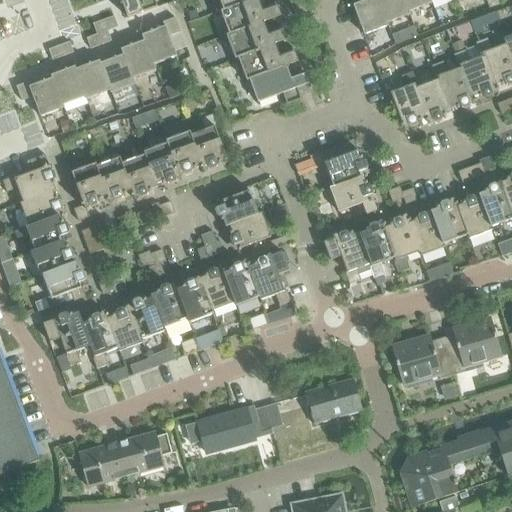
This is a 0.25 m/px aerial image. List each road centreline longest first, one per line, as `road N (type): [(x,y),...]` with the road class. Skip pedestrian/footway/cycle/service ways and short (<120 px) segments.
road 1 (residential): [(0,283),(51,405),(66,421),(84,423),(341,321)]
road 2 (residential): [(341,321),(511,269)]
road 3 (residential): [(79,511),(153,505),(252,481)]
road 4 (residential): [(341,321),(314,283),(301,210),(279,167)]
road 5 (residential): [(474,147),(422,166),(383,147),(359,112)]
road 6 (residential): [(166,240),(199,195),(279,167)]
road 7 (residential): [(374,447),(384,419),(367,354),(341,321)]
road 8 (residential): [(252,481),(374,447)]
